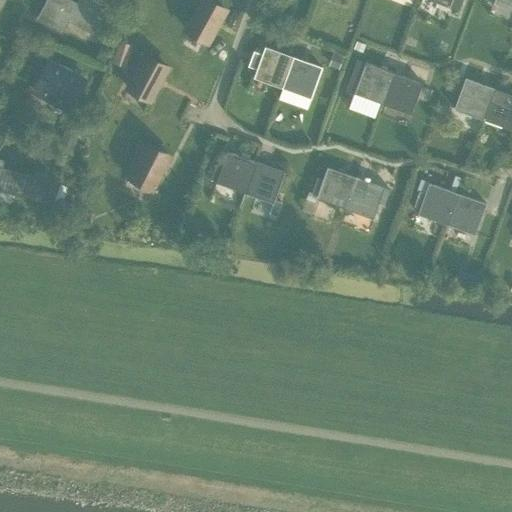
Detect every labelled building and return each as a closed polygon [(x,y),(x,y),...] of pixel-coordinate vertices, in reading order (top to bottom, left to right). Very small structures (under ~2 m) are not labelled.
[(62,33),(68,21),(77,2),(72,0),(46,0),(36,19),(62,33)] [(78,0),(77,2),(68,21),(93,34),(109,4),(100,0),(78,0)] [(206,0),(191,0),(191,1),(190,4),(197,8),(185,29),(209,42),(226,11),(206,0)] [(430,0),(449,7),(457,10),(460,0),(430,0)] [(511,0),(494,0),(493,2),(511,9),(511,0)] [(133,45),(120,41),(113,63),(126,67),(133,45)] [(254,77),(283,88),(294,57),(265,46),(262,54),(256,52),(251,67),(257,69),(254,77)] [(151,100),(168,68),(137,51),(131,61),(139,65),(127,87),(151,100)] [(335,54),(332,64),(339,66),(343,56),(335,54)] [(294,57),(283,88),(311,98),(322,67),(294,57)] [(383,104),(395,73),(357,59),(346,90),(354,93),(383,104)] [(82,81),(49,64),(34,92),(67,110),(82,81)] [(422,83),(395,73),(383,104),(411,114),(417,97),(422,84),(422,83)] [(484,120),(495,89),(465,78),(463,83),(460,93),(454,109),(484,120)] [(454,80),(450,90),(460,93),(463,83),(454,80)] [(422,84),(417,97),(426,101),(431,88),(422,84)] [(511,126),(511,94),(495,89),(484,120),(511,129),(511,126)] [(78,134),(65,129),(60,144),(73,149),(78,134)] [(153,189),(169,157),(138,141),(133,151),(140,155),(129,177),(153,189)] [(245,193),(256,161),(227,151),(221,167),(215,165),(210,179),(216,181),(216,182),(245,193)] [(45,198),(50,178),(36,174),(35,177),(1,169),(3,161),(0,160),(0,169),(1,169),(0,173),(0,200),(11,203),(14,192),(32,196),(32,195),(45,198)] [(284,171),(256,161),(245,193),(273,203),(269,213),(276,215),(281,202),(274,199),(284,171)] [(316,198),(345,208),(357,177),(327,167),(322,179),(317,177),(311,192),(317,194),(316,198)] [(357,177),(345,208),(373,218),(378,202),(384,204),(390,189),(357,177)] [(447,224),(458,193),(429,183),(425,193),(419,191),(414,206),(420,208),(418,214),(447,224)] [(486,203),(458,193),(447,224),(475,234),(486,203)] [(74,208),(71,221),(88,225),(91,212),(86,210),(74,208)] [(477,276),(461,270),(455,286),(472,292),(477,276)]
